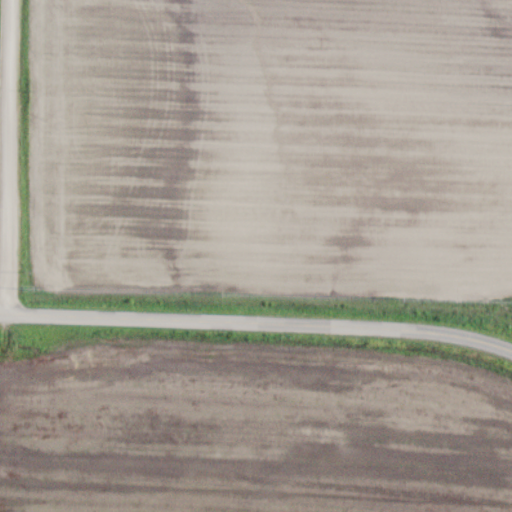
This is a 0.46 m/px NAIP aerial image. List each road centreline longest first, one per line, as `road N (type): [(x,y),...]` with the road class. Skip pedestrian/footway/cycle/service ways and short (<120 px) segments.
road 1 (tertiary): [(511,356),(459,334),(0,316)]
road 2 (residential): [(3,317),(10,0)]
